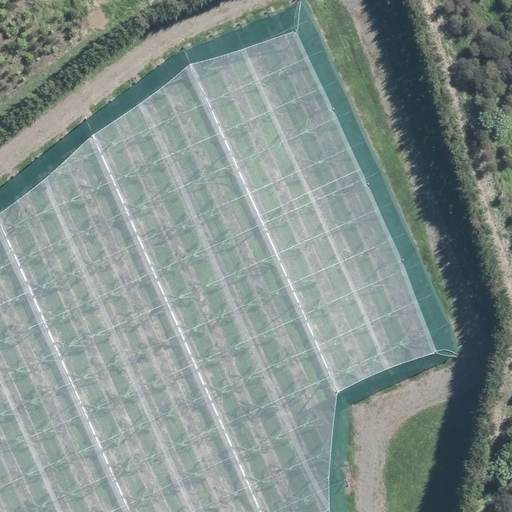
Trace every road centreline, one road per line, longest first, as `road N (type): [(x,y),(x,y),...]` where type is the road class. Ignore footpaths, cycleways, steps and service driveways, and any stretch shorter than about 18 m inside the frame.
road 1 (track): [(374,511),(373,406),(481,352),(353,0)]
road 2 (track): [(277,0),(112,81),(0,172)]
